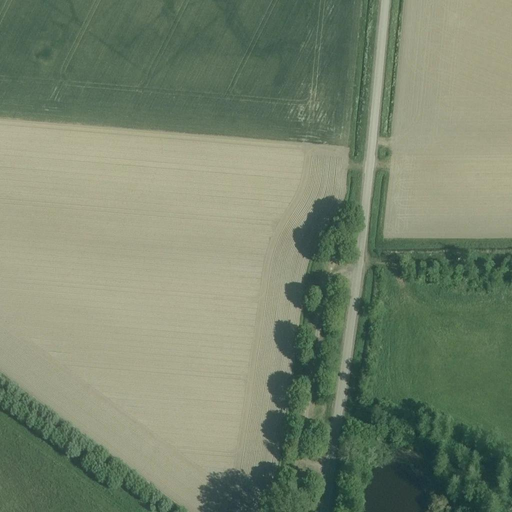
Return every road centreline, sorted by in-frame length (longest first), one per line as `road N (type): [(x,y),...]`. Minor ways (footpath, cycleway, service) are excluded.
road 1 (unclassified): [(325,511),(385,0)]
road 2 (track): [(360,258),(511,252)]
